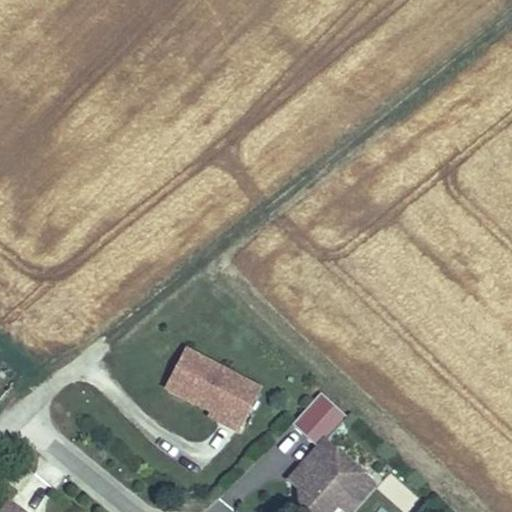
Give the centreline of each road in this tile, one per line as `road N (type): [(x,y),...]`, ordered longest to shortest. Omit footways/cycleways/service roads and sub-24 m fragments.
road 1 (track): [(511,15),(111,336)]
road 2 (residential): [(17,415),(133,511)]
road 3 (unclassified): [(17,415),(111,336)]
